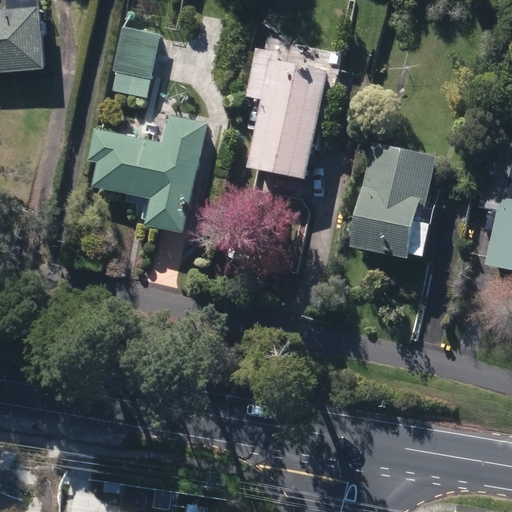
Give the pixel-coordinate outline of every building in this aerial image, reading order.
[(0,0),(0,80),(48,76),(40,0),(21,0),(8,1),(10,17),(0,17),(0,0)] [(115,96),(150,104),(164,39),(125,31),(115,76),(119,77),(115,96)] [(249,175),(308,187),(319,136),(328,138),(345,59),(267,43),(264,57),(258,56),(248,104),(263,107),(249,175)] [(148,234),(187,242),(211,131),(171,122),(169,131),(162,130),(158,149),(97,136),(90,168),(100,170),(96,193),(129,200),(127,207),(147,211),(144,225),(150,226),(148,234)] [(487,273),(511,278),(511,149),(493,146),(479,215),(498,219),(487,273)] [(353,256),(410,268),(411,264),(426,266),(433,233),(417,230),(422,206),(430,207),(439,165),(374,151),(353,256)]
